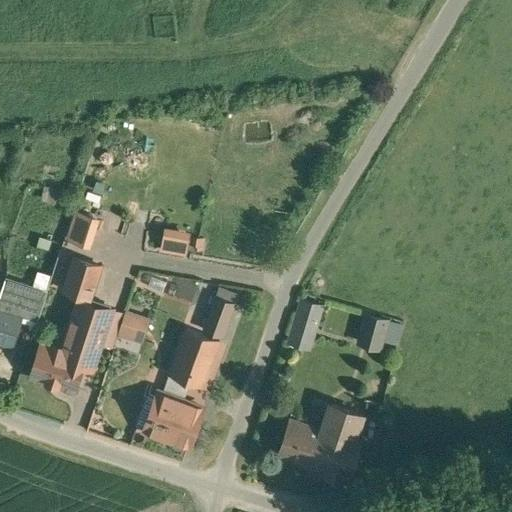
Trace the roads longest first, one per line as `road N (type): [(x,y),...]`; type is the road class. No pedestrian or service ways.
road 1 (unclassified): [(462,0),(309,250),(216,488)]
road 2 (unclassified): [(216,488),(0,415)]
